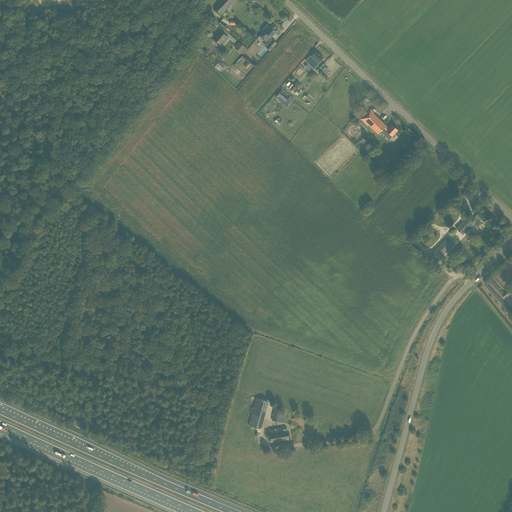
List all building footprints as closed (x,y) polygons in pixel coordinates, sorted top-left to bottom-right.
[(223,0),(215,10),(221,16),(231,5),(232,6),(237,0),(223,0)] [(264,41),(266,43),(275,33),(275,34),(278,31),(274,27),(274,28),(272,26),(265,33),(263,32),(259,36),(264,41)] [(214,41),(214,42),(215,43),(216,43),(217,42),(218,43),(220,44),(224,40),(226,42),(229,39),(226,37),(224,35),(221,32),(214,40),(214,41)] [(266,48),(269,51),(276,43),(273,41),(266,48)] [(235,49),(243,55),(247,50),(239,43),(235,49)] [(314,69),(321,61),(320,60),(322,58),(315,52),(311,56),(310,55),(305,61),(314,69)] [(219,61),(214,67),(219,71),(224,65),(219,61)] [(284,87),(274,99),(290,112),(299,100),(284,87)] [(384,129),(394,139),(397,135),(395,133),(398,130),(393,125),(391,127),(390,126),(388,128),(386,126),(373,114),(374,113),(370,110),(367,113),(361,120),(367,126),(368,125),(378,134),(384,129)] [(369,144),(364,149),(369,154),(374,149),(369,144)] [(475,217),(472,221),(474,224),(478,228),(482,224),(487,219),(479,212),(475,217)] [(467,217),(456,229),(463,235),(465,233),(474,224),(472,221),(467,217)] [(448,237),(433,253),(436,256),(440,259),(455,243),(448,237)] [(511,292),(510,291),(503,297),(506,301),(511,306),(511,292)] [(248,425),(261,429),(268,402),(256,398),(248,425)] [(274,408),(272,421),(280,422),(282,415),(283,410),(274,408)] [(269,437),(270,442),(288,440),(287,428),(268,431),(269,437)]
